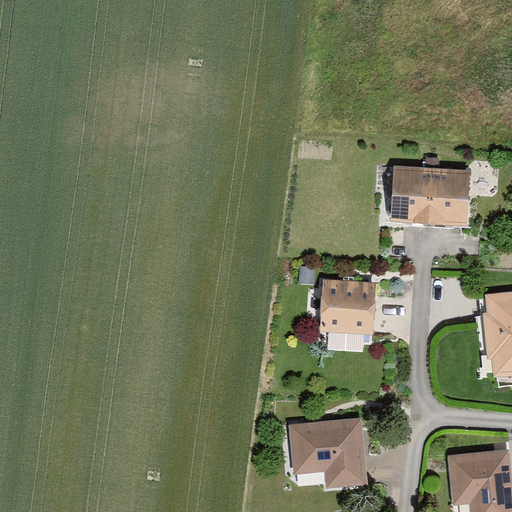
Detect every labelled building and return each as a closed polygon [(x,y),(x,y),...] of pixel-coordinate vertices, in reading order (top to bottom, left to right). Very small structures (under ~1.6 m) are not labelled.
[(469,170),(394,167),(391,222),(467,226),(469,170)] [(370,282),(319,279),(316,330),(367,333),(370,282)] [(511,292),(485,295),(493,380),(511,377),(511,292)] [(357,418),(287,424),(290,472),(321,470),(322,486),(362,483),(357,418)] [(511,511),(511,507),(505,448),(445,455),(450,504),(467,502),(467,511),(511,511)]
